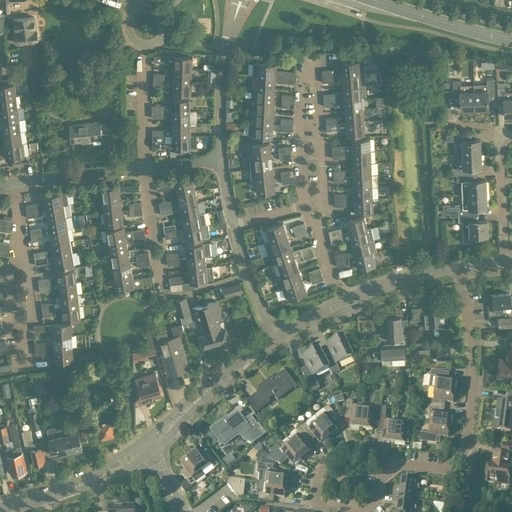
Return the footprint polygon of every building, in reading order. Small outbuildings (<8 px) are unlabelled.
[(1,0),(2,7),(2,13),(10,13),(10,0),(14,0),(1,0)] [(10,19),(14,43),(36,39),(32,16),(10,19)] [(172,63),(172,68),(191,69),(191,57),(166,56),(154,56),(153,62),(166,62),(166,63),(172,63)] [(341,74),(365,72),(364,60),(358,61),(358,60),(340,62),(341,69),(339,69),(339,68),(321,70),(321,76),(337,74),(337,75),(341,75),(341,74)] [(252,75),(256,76),(295,77),(295,71),(275,70),(275,64),(252,63),(252,75)] [(191,69),(172,68),(172,74),(165,74),(153,73),(153,80),(165,80),(171,81),(190,81),(191,69)] [(366,84),(365,72),(341,74),(341,75),(342,86),(360,84),(360,85),(366,84)] [(295,77),(256,76),(256,88),(274,89),(274,83),(295,83),(295,77)] [(486,83),(473,84),(474,109),(488,108),(487,96),(494,95),(493,77),(486,77),(486,83)] [(0,97),(16,95),(14,84),(18,83),(18,78),(0,79),(0,81),(0,85),(0,84),(0,97)] [(190,81),(171,81),(171,93),(172,93),(172,96),(188,96),(188,94),(190,94),(190,81)] [(461,110),(474,109),(473,84),(460,85),(459,81),(452,81),(453,97),(460,96),(461,110)] [(504,116),(511,115),(511,90),(504,91),(503,87),(503,82),(497,83),(497,87),(497,103),(504,103),(504,116)] [(342,86),(342,92),(335,93),(336,99),(343,98),(361,96),(360,85),(360,84),(342,86)] [(256,88),(252,88),(252,99),(255,99),(255,100),(273,100),(274,89),(256,88)] [(16,95),(0,97),(0,109),(17,108),(16,95)] [(188,96),(172,96),(172,99),(170,99),(170,106),(151,106),(151,112),(189,112),(188,99),(188,96)] [(343,98),(344,110),(362,108),(361,96),(343,98)] [(273,100),(255,100),(254,111),(273,112),(273,100)] [(17,108),(0,109),(0,113),(0,116),(0,121),(1,122),(19,119),(17,108)] [(344,110),(345,122),(363,121),(362,108),(344,110)] [(254,111),(251,111),(251,123),(250,123),(272,124),(273,112),(254,111)] [(170,118),(170,124),(189,123),(189,112),(151,112),(152,119),(170,118)] [(19,119),(1,122),(3,134),(21,131),(19,119)] [(352,137),(364,136),(363,121),(345,122),(338,123),(326,124),(326,130),(338,129),(340,130),(346,130),(346,135),(351,134),(352,137)] [(102,153),(109,152),(107,134),(101,134),(100,122),(70,125),(71,142),(101,139),(102,153)] [(152,130),(152,136),(165,136),(171,136),(189,136),(189,123),(170,124),(171,130),(152,130)] [(292,131),(293,125),(280,125),(272,124),(250,123),(249,125),(248,134),(250,136),(253,136),(253,137),(271,138),(272,130),(292,131)] [(21,131),(3,134),(4,140),(0,141),(0,139),(0,146),(22,143),(21,131)] [(455,155),(480,154),(480,140),(467,140),(467,133),(446,134),(446,142),(455,141),(455,155)] [(152,136),(152,148),(158,148),(160,146),(160,142),(165,142),(165,136),(152,136)] [(194,136),(189,136),(171,136),(171,148),(195,148),(194,136)] [(364,136),(352,137),(352,139),(351,139),(351,146),(344,146),(332,146),(332,152),(345,152),(352,152),(352,151),(370,150),(369,138),(365,138),(364,136)] [(249,157),(270,155),(269,142),(251,144),(252,156),(249,156),(249,157)] [(0,146),(0,152),(5,152),(6,158),(12,157),(13,163),(27,161),(26,155),(24,155),(22,143),(0,146)] [(352,164),(370,163),(370,150),(352,151),(352,152),(352,164)] [(451,175),(456,175),(468,174),(468,168),(481,167),(480,154),(455,155),(456,168),(451,168),(451,175)] [(250,169),(272,167),(270,155),(249,157),(250,169)] [(352,164),(353,175),(371,174),(370,163),(352,164)] [(255,180),(273,178),(272,167),(250,169),(251,181),(255,180)] [(371,174),(353,175),(346,176),(333,177),(334,183),(346,182),(346,183),(353,182),(353,187),(371,186),(378,186),(377,175),(371,175),(371,174)] [(472,174),(468,174),(456,175),(456,181),(460,181),(461,195),(486,194),(485,180),(472,180),(472,174)] [(177,193),(194,190),(192,177),(174,180),(177,193)] [(274,191),(273,178),(255,180),(256,193),(274,191)] [(155,185),(157,191),(169,189),(168,183),(155,185)] [(121,199),(120,192),(125,191),(125,192),(140,190),(139,184),(119,186),(101,187),(103,200),(121,199)] [(353,187),(354,200),(372,199),(371,186),(353,187)] [(177,193),(179,205),(196,202),(194,190),(177,193)] [(39,210),(39,209),(46,208),(46,209),(64,205),(68,204),(66,192),(61,193),(44,196),(45,203),(38,203),(25,205),(27,212),(39,210)] [(461,195),(461,205),(455,205),(455,208),(450,208),(450,206),(443,206),(443,215),(450,215),(450,216),(474,215),(474,208),(486,207),(486,194),(461,195)] [(104,212),(122,210),(121,199),(103,200),(104,212)] [(372,211),(372,199),(354,200),(354,212),(372,211)] [(179,205),(181,217),(199,214),(196,202),(179,205)] [(48,220),(66,217),(64,205),(46,209),(48,220)] [(172,206),(160,208),(161,215),(173,213),(172,206)] [(104,212),(105,224),(123,222),(122,210),(104,212)] [(181,217),(183,228),(207,224),(205,213),(199,214),(181,217)] [(450,216),(450,217),(459,217),(459,224),(462,223),(463,243),(475,242),(475,235),(487,235),(487,220),(474,221),(474,215),(450,216)] [(349,232),(366,228),(363,216),(346,221),(349,232)] [(50,232),(68,229),(66,217),(48,220),(50,232)] [(292,226),(294,232),(306,228),(304,222),(292,226)] [(269,241),(287,235),(283,223),(265,230),(269,241)] [(163,226),(164,232),(176,229),(175,224),(163,226)] [(208,224),(207,224),(183,228),(185,241),(210,236),(208,224)] [(145,234),(144,228),(132,230),(125,231),(124,226),(106,229),(108,241),(126,237),(126,238),(133,237),(133,236),(145,234)] [(31,236),(43,233),(42,227),(30,229),(31,236)] [(371,227),(366,228),(349,232),(351,244),(373,239),(371,227)] [(306,228),(294,232),(296,238),(308,234),(306,228)] [(330,237),(342,234),(341,228),(328,230),(330,237)] [(68,229),(50,232),(52,244),(70,240),(68,229)] [(176,229),(164,232),(165,239),(178,236),(176,229)] [(43,233),(31,236),(32,242),(44,239),(43,233)] [(133,237),(134,243),(146,241),(145,234),(133,236),(133,237)] [(343,240),(342,234),(330,237),(331,243),(343,240)] [(267,254),(273,252),(290,246),(287,235),(269,241),(263,243),(267,254)] [(110,253),(112,252),(128,249),(126,238),(126,237),(108,241),(110,253)] [(354,255),(372,251),(376,250),(373,239),(351,244),(354,255)] [(54,255),(72,252),(70,240),(52,244),(54,255)] [(186,257),(204,256),(211,255),(209,242),(185,245),(186,257)] [(273,252),(277,263),(294,257),(302,255),(314,251),(312,245),(292,251),(290,246),(273,252)] [(128,249),(112,252),(110,253),(112,264),(128,262),(130,261),(128,249)] [(47,257),(46,250),(34,253),(35,259),(47,257)] [(334,253),(335,260),(347,257),(346,250),(334,253)] [(316,257),(314,251),(302,255),(304,261),(316,257)] [(372,251),(354,255),(347,257),(335,260),(337,266),(349,263),(349,264),(356,262),(357,268),(375,264),(372,251)] [(74,265),(72,252),(54,255),(47,257),(48,263),(55,262),(56,268),(74,265)] [(149,258),(148,252),(136,254),(137,260),(149,258)] [(186,257),(187,269),(205,267),(204,256),(186,257)] [(47,257),(35,259),(36,265),(48,263),(47,257)] [(277,263),(281,275),(298,269),(294,257),(277,263)] [(137,260),(138,267),(150,265),(149,258),(137,260)] [(179,258),(167,259),(168,266),(180,265),(179,258)] [(114,276),(132,273),(130,261),(128,262),(112,264),(114,276)] [(213,267),(205,267),(187,269),(189,281),(214,279),(213,267)] [(308,272),(310,278),(322,274),(319,268),(308,272)] [(340,277),(352,274),(351,268),(339,271),(340,277)] [(58,283),(75,281),(74,269),(56,271),(58,283)] [(281,275),(285,286),(302,280),(298,269),(281,275)] [(152,276),(133,279),(132,273),(114,276),(116,289),(133,286),(133,287),(142,287),(142,284),(145,283),(149,283),(153,282),(152,276)] [(322,274),(310,278),(312,284),(324,280),(322,274)] [(169,277),(169,284),(181,282),(180,276),(169,277)] [(306,292),(302,280),(285,286),(289,299),(306,292)] [(58,283),(59,296),(77,293),(75,281),(58,283)] [(181,289),(181,282),(169,284),(170,291),(181,289)] [(59,296),(61,308),(78,306),(77,293),(59,296)] [(504,312),(503,306),(511,305),(511,296),(509,297),(509,293),(492,295),(494,313),(504,312)] [(174,301),(179,317),(191,313),(186,297),(174,301)] [(217,301),(200,306),(191,308),(203,347),(228,339),(217,301)] [(412,318),(411,318),(412,320),(422,319),(423,328),(434,327),(436,323),(442,322),(442,327),(447,326),(446,313),(444,311),(444,303),(428,305),(428,306),(412,308),(412,312),(411,312),(412,318)] [(78,306),(61,308),(54,309),(42,310),(42,316),(55,315),(61,314),(62,320),(80,318),(78,306)] [(399,318),(386,319),(387,341),(403,340),(402,336),(408,335),(407,319),(399,320),(399,318)] [(499,328),(511,326),(511,318),(498,320),(499,328)] [(72,335),(71,322),(53,323),(54,336),(72,335)] [(171,327),(174,337),(157,342),(167,376),(188,369),(178,337),(184,336),(181,324),(177,325),(177,323),(172,324),(172,326),(171,327)] [(54,336),(54,348),(72,347),(72,335),(54,336)] [(328,369),(327,369),(331,375),(339,372),(336,365),(352,358),(342,338),(326,345),(330,354),(322,358),(328,369)] [(499,358),(496,377),(511,378),(511,340),(510,350),(506,350),(505,359),(499,358)] [(403,344),(392,345),(381,346),(381,351),(373,351),(374,360),(382,360),(382,365),(404,364),(403,344)] [(72,347),(54,348),(55,360),(73,359),(72,347)] [(438,360),(451,359),(450,347),(437,348),(438,360)] [(312,377),(327,369),(328,369),(322,358),(318,350),(302,358),(306,367),(300,370),(302,375),(312,394),(319,390),(312,377)] [(0,365),(0,372),(12,370),(11,363),(0,365)] [(429,388),(435,389),(455,392),(456,380),(446,379),(446,373),(431,371),(429,388)] [(34,374),(36,383),(46,381),(44,372),(34,374)] [(254,414),(262,408),(268,403),(266,400),(273,395),(277,400),(295,386),(284,372),(273,380),(272,378),(258,389),(260,392),(245,403),(254,414)] [(155,373),(135,379),(139,392),(137,393),(140,404),(153,400),(152,398),(162,395),(155,373)] [(1,384),(3,398),(10,396),(8,383),(1,384)] [(455,392),(435,389),(433,401),(428,400),(427,406),(442,408),(443,402),(453,404),(455,392)] [(337,394),(338,397),(336,397),(338,403),(344,402),(343,396),(342,396),(341,393),(337,394)] [(511,433),(511,423),(511,394),(510,394),(508,403),(498,402),(495,421),(494,421),(492,431),(511,433)] [(349,427),(361,429),(363,409),(352,407),(352,402),(347,401),(345,415),(350,416),(349,427)] [(363,409),(361,429),(373,430),(374,419),(379,420),(380,416),(381,406),(375,405),(375,411),(363,409)] [(314,416),(317,421),(330,437),(339,430),(332,421),(337,417),(328,406),(314,416)] [(432,412),(430,424),(450,426),(452,415),(441,413),(442,408),(427,406),(426,412),(432,412)] [(41,429),(38,413),(29,414),(33,431),(41,429)] [(95,422),(99,438),(114,435),(109,413),(99,415),(100,422),(95,422)] [(223,420),(210,430),(219,442),(218,443),(221,447),(223,446),(239,434),(253,444),(266,435),(259,425),(258,426),(251,416),(244,421),(238,413),(225,423),(223,420)] [(382,441),(394,443),(397,424),(385,422),(386,416),(380,416),(379,420),(378,429),(384,430),(382,441)] [(397,424),(394,443),(406,444),(407,434),(413,434),(415,420),(409,419),(408,425),(397,424)] [(68,421),(61,422),(62,431),(70,429),(68,421)] [(305,423),(300,427),(312,442),(316,438),(321,444),(330,437),(317,421),(308,428),(305,423)] [(67,451),(63,433),(62,431),(61,422),(56,423),(57,427),(47,430),(49,436),(52,454),(67,451)] [(7,426),(12,448),(18,471),(26,469),(20,446),(21,446),(16,424),(7,426)] [(448,438),(450,426),(430,424),(429,436),(421,435),(420,442),(436,445),(436,444),(439,444),(440,437),(448,438)] [(0,442),(9,441),(5,426),(0,427),(0,442)] [(312,442),(300,427),(296,430),(299,434),(290,442),(302,458),(312,451),(307,445),(312,442)] [(40,442),(33,443),(30,429),(22,431),(26,451),(30,451),(33,465),(36,464),(37,465),(42,464),(43,463),(45,462),(40,442)] [(63,433),(67,451),(82,447),(81,444),(87,443),(85,435),(79,436),(78,430),(63,433)] [(271,453),(268,459),(274,462),(281,465),(282,460),(286,457),(293,465),(302,458),(290,442),(285,446),(281,442),(269,451),(271,453)] [(487,467),(485,482),(507,485),(510,466),(507,465),(508,455),(511,455),(511,447),(502,446),(501,454),(493,453),(491,468),(487,467)] [(10,473),(18,471),(12,448),(5,449),(10,473)] [(189,456),(205,476),(219,466),(210,454),(206,458),(199,449),(189,456)] [(196,483),(205,476),(189,456),(180,463),(187,472),(182,475),(186,481),(180,485),(184,492),(196,483)] [(257,474),(260,475),(260,476),(259,483),(286,486),(287,474),(282,474),(268,472),(274,462),(268,459),(266,458),(262,456),(260,460),(257,466),(258,466),(257,474)] [(243,498),(245,481),(228,479),(227,485),(228,485),(237,498),(243,498)] [(393,497),(412,499),(412,494),(418,495),(420,482),(401,480),(400,489),(394,488),(393,497)] [(284,498),(286,486),(259,483),(258,490),(260,490),(258,501),(273,502),(274,497),(284,498)] [(398,506),(396,511),(415,511),(417,506),(411,505),(412,499),(393,497),(392,503),(395,503),(395,506),(398,506)]
